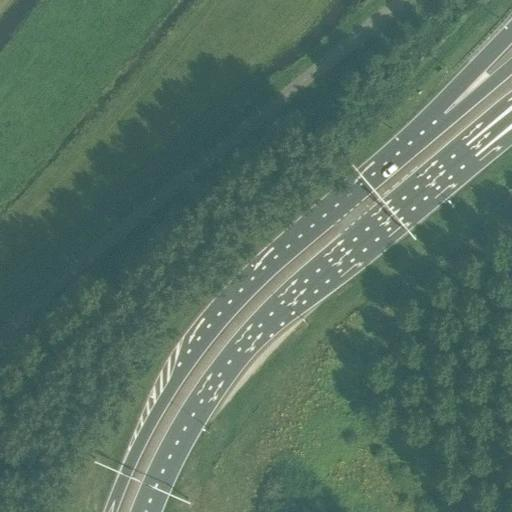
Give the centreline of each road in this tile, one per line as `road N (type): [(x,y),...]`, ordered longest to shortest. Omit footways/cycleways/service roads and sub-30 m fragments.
road 1 (primary): [(448,118),(220,322),(156,412),(110,511)]
road 2 (primary): [(146,510),(192,414),(248,337),(465,145)]
